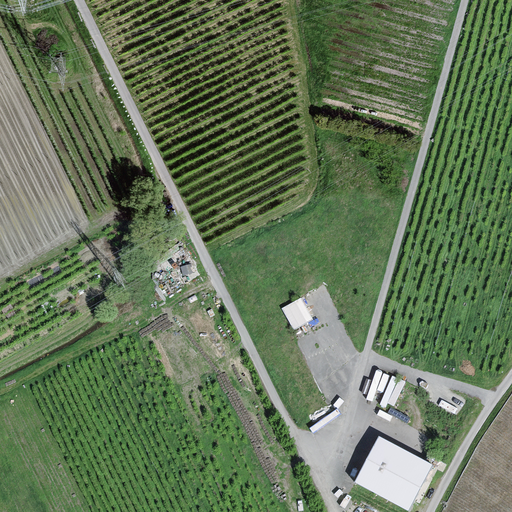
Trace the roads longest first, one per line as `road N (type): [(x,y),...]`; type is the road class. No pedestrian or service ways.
road 1 (unclassified): [(76,0),(332,503)]
road 2 (unclassified): [(332,503),(465,0)]
road 3 (unclassified): [(431,511),(511,377)]
road 4 (track): [(215,283),(85,350)]
